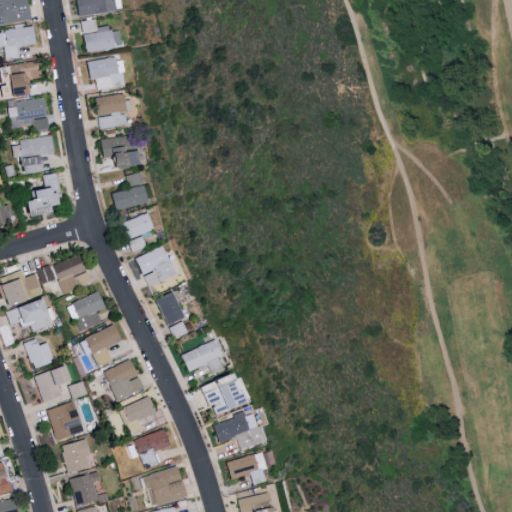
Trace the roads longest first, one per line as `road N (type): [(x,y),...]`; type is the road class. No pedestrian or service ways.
road 1 (residential): [(216,511),(177,408),(96,242),(51,0)]
road 2 (residential): [(46,511),(0,374)]
